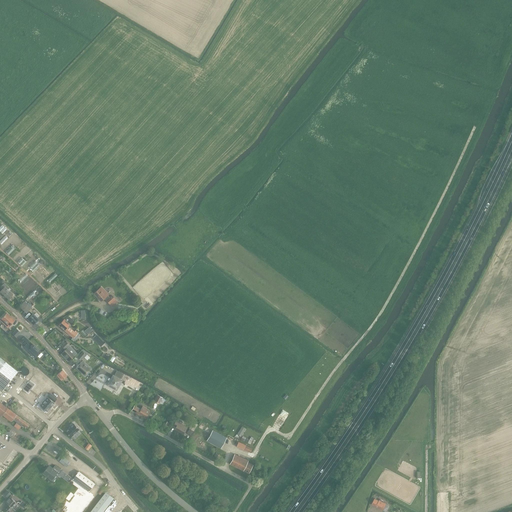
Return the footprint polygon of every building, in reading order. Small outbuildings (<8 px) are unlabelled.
[(9,254),(16,248),(13,245),(6,251),(9,254)] [(8,299),(13,294),(7,290),(9,288),(4,283),(0,287),(2,289),(0,292),(8,299)] [(104,298),(110,304),(112,307),(117,302),(115,299),(111,296),(108,299),(106,297),(109,294),(102,286),(94,294),(100,301),(104,298)] [(19,307),(22,309),(28,304),(25,301),(19,307)] [(28,304),(22,309),(26,313),(31,309),(32,307),(28,304)] [(0,319),(0,320),(5,325),(8,328),(15,321),(6,313),(1,319),(0,319)] [(33,314),(27,319),(33,324),(38,319),(37,318),(38,316),(36,313),(35,313),(34,315),(33,314)] [(74,332),(67,326),(73,320),(69,317),(66,317),(64,320),(64,319),(59,325),(64,330),(70,335),(73,337),(76,334),(77,334),(77,333),(75,331),(74,332)] [(101,346),(105,343),(97,334),(93,338),(101,346)] [(24,337),(21,341),(25,345),(24,346),(26,348),(31,353),(31,354),(34,356),(35,358),(37,356),(39,358),(43,354),(40,352),(41,352),(32,344),(30,346),(27,343),(29,341),(24,337)] [(68,361),(74,356),(66,349),(61,354),(68,361)] [(0,393),(2,392),(18,372),(0,357),(0,393)] [(81,362),(76,368),(85,375),(90,369),(81,362)] [(61,381),(67,376),(62,370),(57,375),(61,381)] [(97,370),(89,380),(92,382),(100,373),(97,370)] [(122,380),(120,379),(123,374),(117,370),(114,375),(113,375),(107,385),(116,391),(122,380)] [(47,396),(39,405),(42,408),(41,409),(44,412),(45,410),(47,412),(54,403),(54,402),(56,399),(50,394),(47,397),(47,396)] [(159,404),(162,397),(157,395),(154,401),(159,404)] [(150,411),(148,410),(145,408),(142,406),(141,409),(134,406),(132,410),(146,418),(150,411)] [(0,417),(2,415),(11,421),(13,420),(16,422),(16,423),(14,425),(19,429),(21,426),(22,424),(27,428),(29,425),(7,408),(4,413),(2,411),(3,410),(1,409),(0,410),(0,417)] [(183,434),(187,427),(181,424),(182,422),(177,419),(173,425),(176,427),(174,429),(183,434)] [(191,435),(193,431),(197,424),(195,423),(193,425),(191,424),(189,428),(189,429),(186,433),(191,435)] [(74,424),(65,432),(71,438),(79,430),(74,424)] [(242,426),(237,435),(241,437),(246,428),(242,426)] [(226,438),(212,430),(206,427),(204,432),(210,435),(206,441),(220,449),(226,438)] [(242,436),(241,439),(250,444),(253,438),(251,437),(249,439),(242,436)] [(252,448),(250,447),(251,445),(247,444),(246,445),(238,442),(236,446),(250,453),(252,448)] [(235,454),(230,464),(249,473),(253,465),(247,462),(248,461),(235,454)] [(63,457),(59,462),(67,467),(70,462),(63,457)] [(48,466),(42,474),(51,480),(56,474),(57,475),(59,474),(69,482),(72,478),(55,465),(52,469),(48,466)] [(78,471),(72,479),(88,492),(94,484),(78,471)] [(105,492),(89,511),(102,511),(114,498),(105,492)] [(12,505),(15,502),(9,497),(5,502),(8,504),(3,509),(6,511),(8,511),(14,506),(12,505)] [(383,510),(386,504),(384,503),(385,502),(380,499),(379,500),(379,501),(374,499),(371,504),(383,510)]
